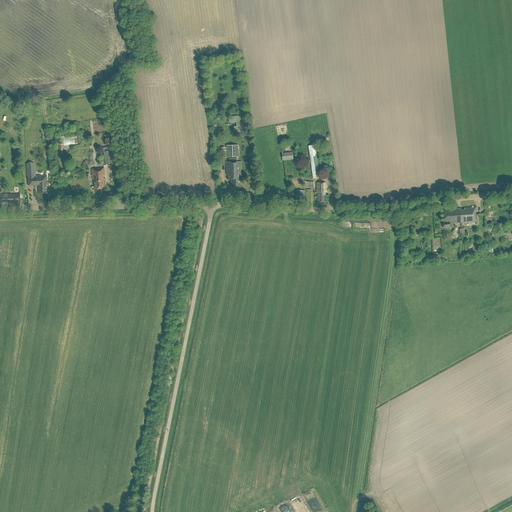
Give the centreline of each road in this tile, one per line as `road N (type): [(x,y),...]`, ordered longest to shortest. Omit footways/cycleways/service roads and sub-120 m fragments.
road 1 (unclassified): [(151,511),(210,204)]
road 2 (tertiary): [(210,204),(385,211),(511,194)]
road 3 (tertiary): [(210,204),(0,209)]
